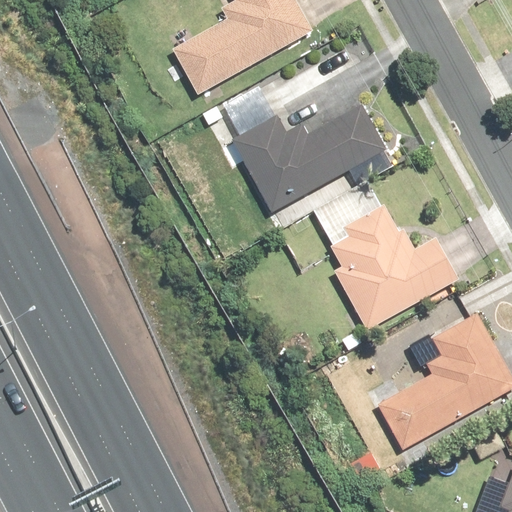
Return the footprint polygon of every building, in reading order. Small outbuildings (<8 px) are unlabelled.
[(176,48),(202,93),(316,27),(299,0),(235,0),(221,9),(227,19),(176,48)] [(277,215),(405,147),(379,98),(323,128),(315,114),(294,125),(286,110),(235,137),(277,215)] [(336,269),(371,331),(468,276),(443,232),(419,246),(394,201),(327,238),(342,265),(336,269)] [(381,402),(409,451),(511,393),(511,369),(480,312),(429,341),(444,367),(381,402)] [(511,511),(511,481),(501,511),(511,511)]
